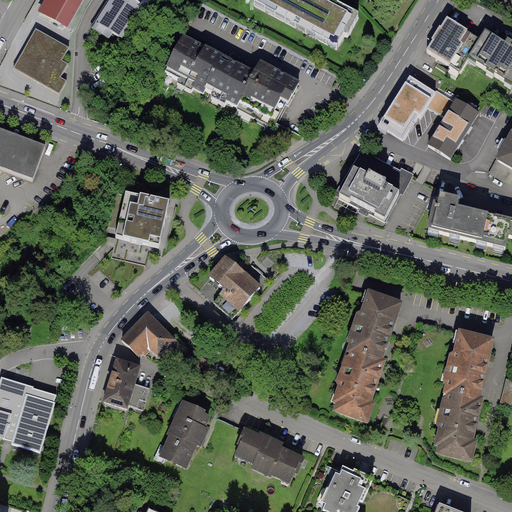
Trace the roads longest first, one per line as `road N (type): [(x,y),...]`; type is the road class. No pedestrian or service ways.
road 1 (residential): [(98,355),(232,393),(511,507)]
road 2 (primary): [(438,0),(365,112),(318,148)]
road 3 (tertiary): [(169,168),(0,103)]
road 4 (secondary): [(341,241),(511,281)]
road 5 (primary): [(98,355),(58,511)]
road 6 (primary): [(183,264),(143,295),(98,355)]
